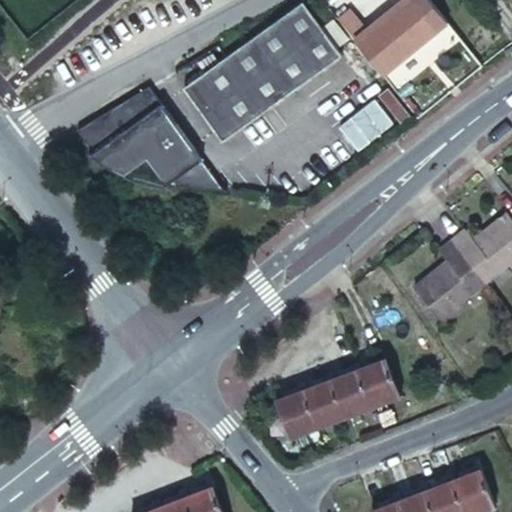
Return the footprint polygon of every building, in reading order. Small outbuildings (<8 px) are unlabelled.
[(416,0),(398,0),(356,36),(363,44),(386,72),(440,28),(416,0)] [(228,55),(186,86),(227,126),(239,118),(243,125),(343,53),(305,1),(228,55)] [(218,58),(213,50),(198,61),(203,68),(218,58)] [(226,191),(150,85),(77,129),(91,149),(88,152),(90,154),(98,159),(102,162),(106,165),(112,169),(115,170),(119,173),(124,174),(147,158),(168,183),(199,187),(226,191)] [(227,126),(186,86),(226,138),(243,125),(239,118),(227,126)] [(394,121),(374,97),(340,125),(359,149),(394,121)] [(147,158),(124,174),(132,179),(138,182),(142,182),(144,183),(146,183),(150,184),(152,185),(158,186),(168,187),(168,183),(147,158)] [(459,233),(445,243),(482,288),(503,270),(508,275),(511,271),(511,230),(505,221),(501,216),(467,243),(459,233)] [(445,243),(432,253),(440,263),(407,291),(438,330),(463,311),(460,306),(482,288),(445,243)] [(386,373),(361,382),(372,418),(398,408),(386,373)] [(372,418),(361,382),(331,393),(345,428),(372,418)] [(316,439),(345,428),(331,393),(303,403),(316,439)] [(290,448),(316,439),(303,403),(278,412),(290,448)] [(486,511),(477,485),(452,494),(457,511),(486,511)] [(457,511),(452,494),(423,505),(425,511),(457,511)] [(212,511),(209,503),(183,511),(212,511)]
